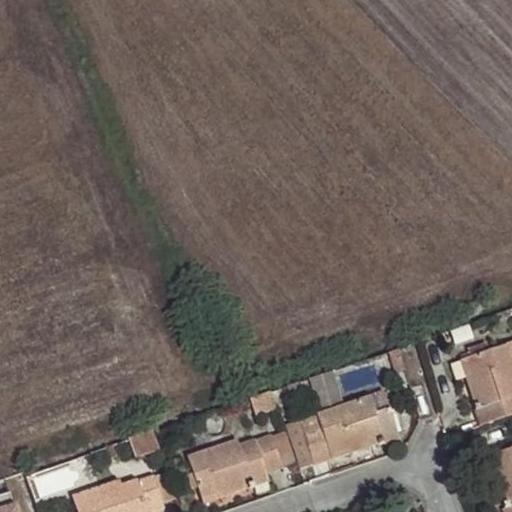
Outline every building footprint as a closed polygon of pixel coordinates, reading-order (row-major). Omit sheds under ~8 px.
[(511,344),(467,358),(472,376),(464,377),(481,428),(511,417),(511,344)] [(405,373),(398,351),(386,355),(394,377),(405,373)] [(472,376),(467,358),(458,361),(464,377),(472,376)] [(308,380),(320,415),(343,408),(331,372),(308,380)] [(275,411),(269,393),(248,401),(254,417),(275,411)] [(343,408),(320,415),(298,423),(298,425),(284,429),(286,433),(297,465),(299,471),(312,467),(314,468),(332,462),(329,456),(348,449),(350,456),(383,445),(383,448),(399,441),(389,411),(376,415),(370,398),(343,408)] [(297,465),(286,433),(271,437),(282,470),(297,465)] [(282,470),(271,437),(255,443),(254,441),(238,447),(236,442),(187,459),(201,498),(220,492),(222,499),(268,484),(266,475),(282,470)] [(332,462),(350,456),(348,449),(329,456),(332,462)] [(502,510),(502,511),(511,511),(511,449),(488,457),(504,510),(502,510)] [(166,474),(152,478),(161,504),(175,501),(166,474)] [(161,504),(152,478),(121,488),(118,482),(72,497),(76,511),(160,511),(164,511),(161,504)] [(220,492),(201,498),(205,511),(224,504),(222,499),(220,492)] [(17,511),(14,501),(0,506),(0,511),(17,511)]
